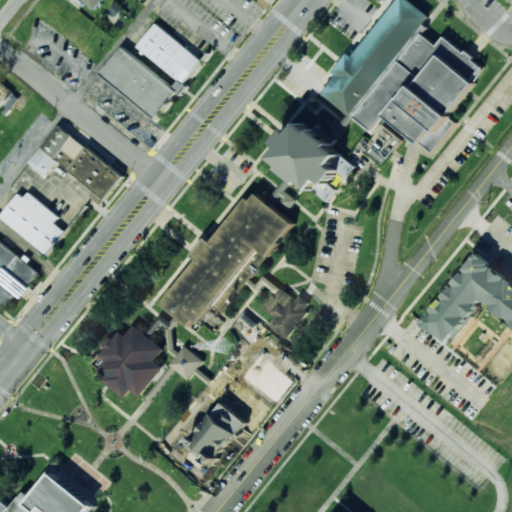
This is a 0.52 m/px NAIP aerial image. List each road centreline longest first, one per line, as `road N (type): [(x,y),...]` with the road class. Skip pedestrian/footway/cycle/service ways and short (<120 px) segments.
road 1 (secondary): [(308,0),(28,346)]
road 2 (tertiary): [(219,511),(387,301)]
road 3 (residential): [(163,179),(0,44)]
road 4 (tertiary): [(387,301),(511,148)]
